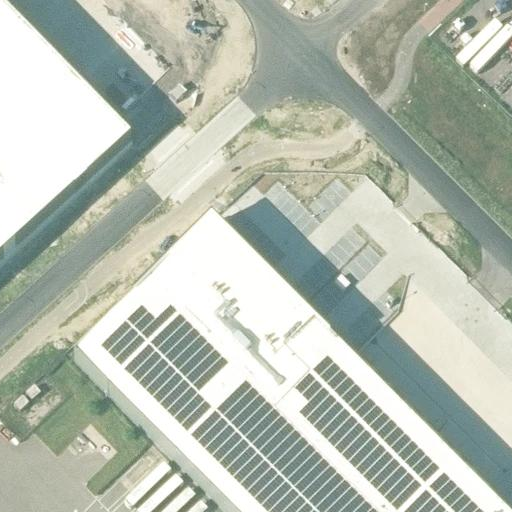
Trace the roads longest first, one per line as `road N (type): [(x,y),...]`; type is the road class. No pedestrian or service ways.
road 1 (tertiary): [(0,334),(303,55)]
road 2 (unclassified): [(511,262),(303,55)]
